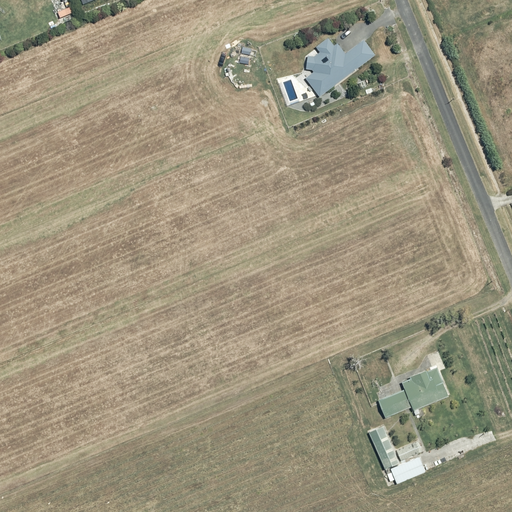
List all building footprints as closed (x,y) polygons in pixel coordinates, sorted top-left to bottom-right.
[(318,49),(305,58),(305,77),(319,96),(375,54),(364,39),(345,53),(338,43),(334,45),(328,37),(323,40),(316,46),(318,49)] [(253,48),(244,46),(242,55),(250,58),(253,48)] [(442,371),(444,370),(447,369),(440,350),(430,354),(435,366),(403,379),(406,386),(405,386),(380,396),(388,417),(401,412),(403,418),(414,413),(413,410),(415,409),(452,395),(442,371)] [(400,462),(385,425),(369,431),(384,468),(400,462)] [(417,440),(395,449),(400,462),(423,453),(417,440)] [(420,456),(390,467),(392,470),(387,472),(390,481),(395,479),(396,482),(425,471),(420,456)]
